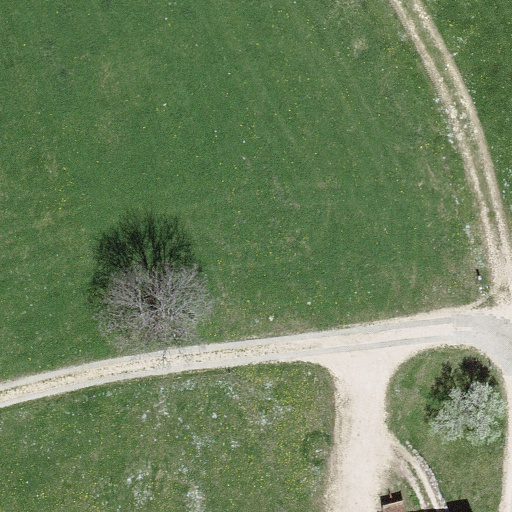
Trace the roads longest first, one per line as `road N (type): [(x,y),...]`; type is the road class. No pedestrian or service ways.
road 1 (track): [(0,395),(145,357),(472,326),(511,339)]
road 2 (track): [(417,0),(448,47),(495,172),(511,316)]
